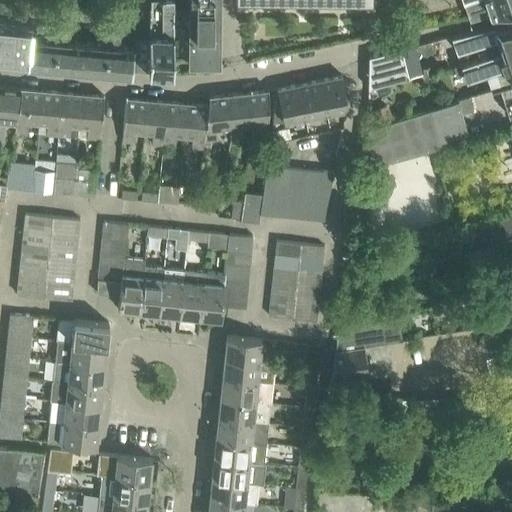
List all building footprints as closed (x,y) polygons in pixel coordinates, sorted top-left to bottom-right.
[(150,0),(149,71),(148,72),(172,72),(173,57),(172,0),(150,0)] [(172,0),(173,57),(203,57),(203,69),(202,69),(203,70),(218,67),(217,66),(218,57),(218,0),(172,0)] [(511,0),(463,0),(469,15),(470,16),(511,2),(511,0)] [(0,16),(0,52),(27,55),(26,62),(26,63),(130,73),(133,45),(30,35),(32,20),(0,16)] [(484,40),(488,54),(505,49),(505,51),(511,48),(511,18),(451,34),(456,48),(484,40)] [(400,47),(389,50),(397,79),(408,76),(400,47)] [(488,54),(453,65),(457,76),(464,74),(465,78),(487,71),(492,88),(498,86),(509,83),(511,81),(511,48),(505,51),(505,49),(488,54)] [(368,87),(397,79),(389,50),(368,55),(368,87)] [(341,74),(305,82),(312,114),(348,106),(341,74)] [(511,81),(509,83),(498,86),(508,115),(511,113),(511,81)] [(305,82),(291,84),(298,117),(312,114),(305,82)] [(0,84),(0,146),(4,147),(7,119),(16,120),(19,87),(0,84)] [(298,117),(291,84),(276,87),(272,123),(298,117)] [(16,120),(15,129),(27,130),(28,121),(37,122),(40,89),(19,87),(16,120)] [(40,89),(37,122),(46,122),(45,132),(57,133),(61,90),(40,89)] [(268,89),(247,91),(252,137),(261,136),(259,123),(267,122),(268,89)] [(82,92),(61,90),(57,133),(78,135),(82,92)] [(250,137),(252,137),(247,91),(226,93),(230,127),(231,138),(242,137),(241,125),(249,125),(250,137)] [(103,94),(82,92),(78,135),(99,137),(103,94)] [(230,127),(226,93),(208,95),(207,104),(203,141),(216,140),(217,129),(230,127)] [(469,95),(458,98),(462,112),(473,109),(469,95)] [(135,130),(143,131),(146,98),(125,96),(122,129),(121,139),(134,141),(135,130)] [(166,100),(146,98),(143,131),(153,132),(152,144),(162,145),(166,100)] [(365,127),(362,145),(361,157),(360,166),(435,145),(441,143),(440,139),(467,132),(462,112),(458,98),(390,119),(382,122),(365,127)] [(187,102),(166,100),(162,145),(173,146),(174,136),(184,137),(187,102)] [(203,141),(207,104),(187,102),(184,137),(191,137),(190,148),(202,149),(203,145),(203,141)] [(385,105),(378,107),(379,113),(382,122),(390,119),(385,105)] [(54,165),(52,190),(73,192),(75,166),(75,162),(59,161),(60,153),(55,153),(54,165)] [(7,175),(5,185),(31,188),(33,167),(9,163),(7,175)] [(33,167),(31,188),(52,190),(54,165),(33,163),(33,167)] [(266,164),(262,192),(258,215),(259,215),(260,211),(272,213),(279,165),(266,164)] [(284,214),(293,166),(279,165),(272,213),(284,214)] [(96,169),(75,166),(73,192),(93,194),(96,169)] [(297,215),(306,168),(293,166),(284,214),(297,215)] [(310,216),(320,169),(306,168),(297,215),(310,216)] [(323,217),(333,170),(320,169),(310,216),(323,217)] [(158,192),(157,200),(165,201),(167,184),(159,183),(158,192)] [(190,187),(189,203),(197,204),(199,187),(190,187)] [(220,189),(199,187),(197,204),(218,206),(220,189)] [(121,188),(120,197),(136,198),(137,190),(121,188)] [(142,190),(141,199),(157,200),(158,192),(142,190)] [(258,215),(262,192),(244,190),(243,200),(240,217),(240,218),(259,221),(259,215),(258,215)] [(233,199),(230,216),(240,217),(243,200),(233,199)] [(511,206),(511,207),(511,206),(486,213),(492,233),(511,226),(511,206)] [(25,212),(23,225),(51,228),(52,215),(25,212)] [(79,217),(52,215),(51,228),(78,231),(79,217)] [(127,222),(103,220),(102,234),(126,237),(127,222)] [(146,234),(166,236),(168,226),(147,224),(146,234)] [(23,225),(22,239),(49,242),(51,228),(23,225)] [(186,250),(187,239),(188,228),(168,226),(166,236),(175,237),(174,249),(186,250)] [(78,231),(51,228),(49,242),(76,244),(78,231)] [(187,239),(207,241),(208,230),(188,228),(187,239)] [(227,248),(251,250),(252,235),(228,232),(227,248)] [(125,242),(126,237),(102,234),(100,250),(124,252),(125,242)] [(22,239),(20,252),(48,255),(49,242),(22,239)] [(276,239),(275,252),(298,254),(300,242),(276,239)] [(76,244),(49,242),(48,255),(75,258),(76,244)] [(324,244),(300,242),(298,254),(322,257),(324,244)] [(227,248),(225,263),(249,265),(251,250),(227,248)] [(99,264),(121,266),(123,255),(124,255),(124,252),(100,250),(99,264)] [(20,252),(19,265),(46,268),(48,255),(20,252)] [(275,252),(273,264),(297,267),(298,254),(275,252)] [(322,257),(298,254),(297,267),(321,269),(322,257)] [(75,258),(48,255),(46,268),(74,271),(75,258)] [(123,255),(121,266),(120,280),(119,294),(117,307),(138,309),(143,263),(143,257),(124,255),(123,255)] [(163,265),(143,263),(138,309),(159,311),(163,273),(163,265)] [(225,276),(248,278),(249,265),(225,263),(224,271),(225,271),(225,276)] [(97,278),(120,280),(121,266),(99,264),(97,278)] [(273,264),(272,277),(296,279),(297,267),(273,264)] [(19,265),(17,279),(45,282),(46,268),(19,265)] [(179,313),(200,315),(204,269),(184,267),(183,275),(179,313)] [(321,269),(297,267),(296,279),(319,282),(321,269)] [(74,271),(46,268),(45,282),(72,284),(74,271)] [(222,304),(223,291),(225,276),(225,271),(224,271),(204,269),(200,315),(221,317),(222,304)] [(183,275),(163,273),(159,311),(179,313),(183,275)] [(225,276),(223,291),(246,293),(248,278),(225,276)] [(272,277),(271,289),(294,292),(296,279),(272,277)] [(96,292),(119,294),(120,280),(97,278),(96,292)] [(45,282),(17,279),(16,292),(43,295),(45,282)] [(319,282),(296,279),(294,292),(318,294),(319,282)] [(511,285),(510,279),(490,286),(494,298),(502,295),(511,292),(511,285)] [(72,284),(45,282),(43,295),(71,298),(72,284)] [(271,289),(269,302),(293,304),(294,292),(271,289)] [(245,307),(246,293),(223,291),(222,304),(245,307)] [(318,294),(294,292),(293,304),(317,307),(318,294)] [(293,304),(269,302),(268,314),(292,317),(293,304)] [(317,307),(293,304),(292,317),(315,319),(317,307)] [(7,333),(30,335),(32,314),(9,312),(7,333)] [(337,334),(335,349),(363,344),(403,338),(399,314),(337,334)] [(59,317),(57,338),(106,344),(108,322),(59,317)] [(28,355),(30,335),(7,333),(5,353),(28,355)] [(255,337),(242,336),(226,334),(224,355),(259,359),(261,338),(255,337)] [(55,358),(104,364),(106,344),(57,338),(55,358)] [(302,363),(308,364),(317,365),(320,344),(304,342),(302,363)] [(368,373),(363,344),(335,349),(327,394),(337,396),(341,377),(368,373)] [(3,373),(26,376),(28,355),(5,353),(3,373)] [(222,375),(257,379),(273,380),(275,360),(259,359),(224,355),(222,375)] [(55,358),(53,379),(102,384),(104,364),(55,358)] [(306,384),(315,384),(317,365),(308,364),(306,384)] [(24,396),(26,376),(3,373),(1,393),(24,396)] [(220,396),(255,399),(271,401),(273,380),(257,379),(222,375),(220,396)] [(50,378),(48,399),(50,399),(100,405),(102,384),(53,379),(50,378)] [(313,405),(315,384),(306,384),(304,404),(313,405)] [(1,393),(0,400),(0,413),(22,416),(24,396),(1,393)] [(220,396),(218,417),(268,422),(271,401),(255,399),(220,396)] [(50,399),(48,419),(63,421),(98,425),(100,405),(50,399)] [(302,425),(311,426),(313,405),(304,404),(302,425)] [(0,434),(20,437),(22,416),(0,413),(0,434)] [(218,417),(216,437),(266,441),(268,422),(218,417)] [(98,425),(63,421),(49,419),(46,440),(96,445),(98,425)] [(309,446),(311,426),(302,425),(300,445),(309,446)] [(216,437),(213,457),(264,462),(266,441),(216,437)] [(0,445),(0,489),(23,492),(30,493),(38,493),(43,450),(0,445)] [(298,465),(307,466),(309,446),(300,445),(298,465)] [(47,468),(57,469),(70,471),(72,449),(50,446),(48,468),(47,468)] [(149,479),(151,457),(116,453),(99,452),(97,473),(102,473),(102,474),(149,479)] [(211,477),(258,482),(263,482),(265,462),(264,462),(213,457),(211,477)] [(305,486),(307,466),(298,465),(296,485),(305,486)] [(47,468),(44,487),(54,488),(57,469),(47,468)] [(102,474),(100,493),(147,498),(149,479),(102,474)] [(211,477),(209,498),(244,501),(256,502),(258,482),(211,477)] [(305,486),(296,485),(286,484),(284,505),(294,506),(303,507),(305,486)] [(511,484),(494,484),(494,498),(511,498),(511,484)] [(54,488),(44,487),(41,508),(51,509),(54,488)] [(35,511),(38,493),(30,493),(27,511),(35,511)] [(99,493),(96,511),(145,511),(147,498),(100,493),(99,493)] [(418,494),(418,502),(427,507),(437,511),(511,511),(511,498),(494,498),(418,494)] [(242,511),(244,501),(209,498),(207,511),(242,511)]
